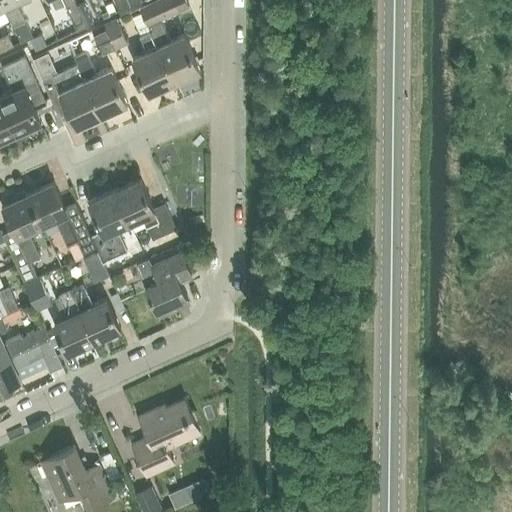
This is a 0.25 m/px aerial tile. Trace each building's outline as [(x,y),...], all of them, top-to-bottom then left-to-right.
[(2,0),(5,6),(5,7),(21,42),(29,38),(33,36),(22,13),(25,11),(20,0),(19,0),(2,0)] [(62,0),(77,30),(88,25),(76,0),(62,0)] [(76,0),(88,25),(98,20),(89,0),(76,0)] [(115,0),(120,10),(131,5),(128,0),(115,0)] [(151,30),(175,81),(201,69),(184,33),(171,39),(161,18),(188,5),(185,0),(155,0),(141,7),(151,30)] [(116,12),(112,1),(104,5),(109,15),(116,12)] [(116,18),(105,24),(115,47),(127,42),(116,18)] [(103,53),(115,47),(105,24),(92,29),(103,53)] [(149,93),(175,81),(151,30),(140,35),(147,50),(132,57),(149,93)] [(7,33),(0,36),(0,51),(13,46),(7,33)] [(86,50),(74,56),(77,61),(77,62),(78,62),(102,114),(127,103),(111,67),(96,73),(86,50)] [(13,90),(0,96),(0,99),(15,133),(41,121),(31,99),(41,94),(45,102),(46,102),(25,55),(2,65),(13,90)] [(76,126),(102,114),(78,62),(77,62),(53,74),(53,75),(42,80),(43,81),(59,116),(70,112),(76,126)] [(0,139),(15,133),(0,99),(0,139)] [(140,177),(114,189),(129,222),(142,217),(152,238),(176,228),(164,202),(153,207),(140,177)] [(53,181),(28,193),(42,224),(55,218),(67,243),(77,239),(84,255),(97,249),(91,235),(75,200),(64,205),(53,181)] [(102,230),(91,235),(97,249),(102,261),(126,250),(116,228),(129,222),(114,189),(89,200),(102,230)] [(2,233),(24,282),(36,277),(29,260),(39,256),(27,231),(42,224),(28,193),(26,194),(23,191),(14,195),(15,199),(2,205),(13,228),(2,233)] [(109,275),(102,261),(97,249),(84,255),(82,256),(94,282),(109,275)] [(159,280),(145,286),(156,310),(157,310),(159,316),(177,308),(174,301),(186,296),(179,280),(191,275),(180,251),(152,264),(159,280)] [(40,275),(36,277),(24,282),(36,309),(52,302),(40,275)] [(82,281),(70,287),(94,339),(120,326),(107,297),(93,303),(82,281)] [(0,315),(1,315),(18,307),(8,285),(0,288),(0,315)] [(68,351),(94,339),(70,287),(58,292),(60,295),(55,298),(64,317),(54,321),(68,351)] [(0,359),(49,337),(44,325),(22,335),(20,332),(6,338),(7,342),(5,343),(0,333),(0,331),(7,329),(1,315),(0,315),(0,359)] [(62,365),(49,337),(0,359),(0,388),(20,379),(15,367),(42,355),(49,370),(62,365)] [(132,443),(146,474),(173,462),(166,446),(200,431),(185,397),(159,409),(158,406),(139,415),(149,435),(132,443)] [(42,459),(59,499),(77,491),(85,509),(112,497),(97,463),(84,469),(73,445),(42,459)] [(159,511),(164,510),(152,484),(135,492),(144,511),(159,511)]
